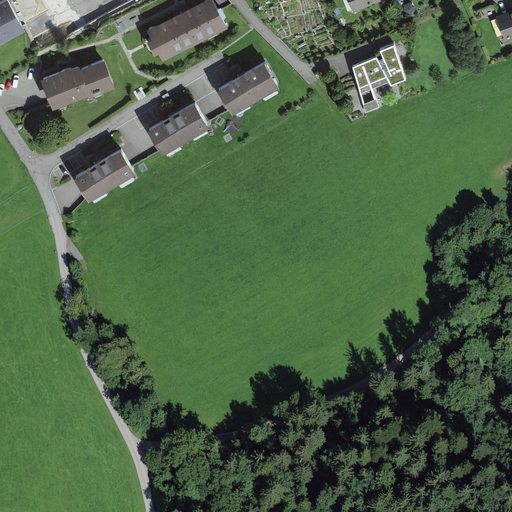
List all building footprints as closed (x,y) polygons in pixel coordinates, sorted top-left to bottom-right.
[(0,45),(26,31),(8,0),(4,0),(0,2),(0,45)] [(213,0),(206,0),(147,30),(152,39),(147,41),(155,56),(159,53),(163,60),(228,28),(213,0)] [(383,0),(382,0),(348,0),(354,12),(383,0)] [(511,10),(496,17),(505,41),(511,38),(511,10)] [(407,81),(395,44),(380,50),(384,60),(380,61),(377,57),(353,66),(361,94),(373,89),(389,82),(391,86),(407,81)] [(116,88),(105,60),(81,69),(80,65),(42,80),(53,110),(89,97),(89,98),(116,88)] [(279,88),(264,63),(217,91),(232,116),(279,88)] [(376,99),(364,104),(366,113),(380,107),(376,99)] [(210,129),(195,104),(148,131),(163,157),(210,129)] [(136,174),(121,150),(74,178),(89,203),(136,174)]
